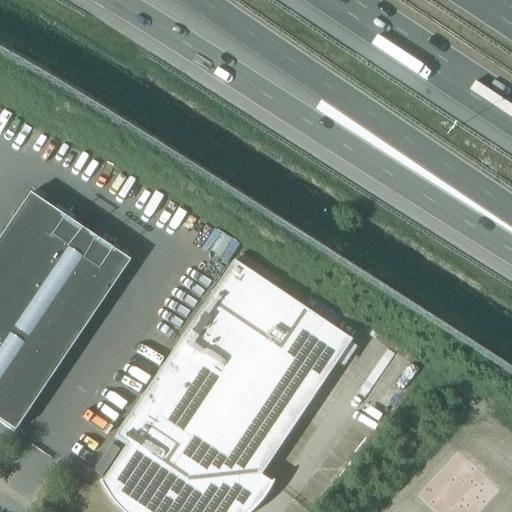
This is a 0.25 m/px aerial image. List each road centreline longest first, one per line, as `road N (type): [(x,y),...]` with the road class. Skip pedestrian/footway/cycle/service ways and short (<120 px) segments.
road 1 (motorway): [(111,0),(306,122),(511,232)]
road 2 (motorway): [(197,0),(511,210)]
road 3 (motorway): [(337,0),(511,115)]
